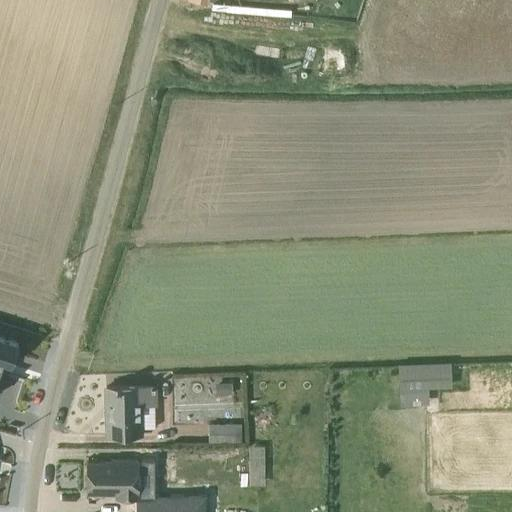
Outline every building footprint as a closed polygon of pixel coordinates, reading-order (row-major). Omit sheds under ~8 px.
[(0,380),(12,340),(0,336),(0,380)] [(450,384),(448,351),(396,353),(397,403),(426,402),(426,385),(450,384)] [(142,406),(156,406),(156,386),(105,387),(106,434),(142,434),(142,406)] [(240,424),(207,424),(207,443),(240,443),(240,424)] [(13,429),(12,437),(23,438),(24,430),(13,429)] [(114,497),(138,497),(137,459),(108,459),(108,461),(85,462),(85,492),(113,492),(114,497)]
